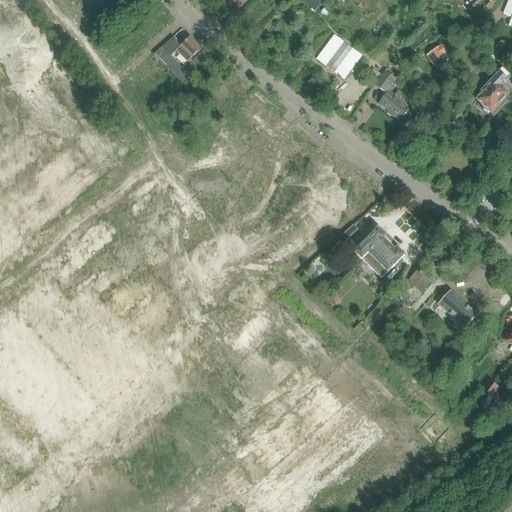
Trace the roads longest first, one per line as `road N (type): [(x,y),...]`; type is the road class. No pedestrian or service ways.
road 1 (tertiary): [(511,257),(235,58),(176,0)]
road 2 (unknown): [(187,13),(50,125),(0,64)]
